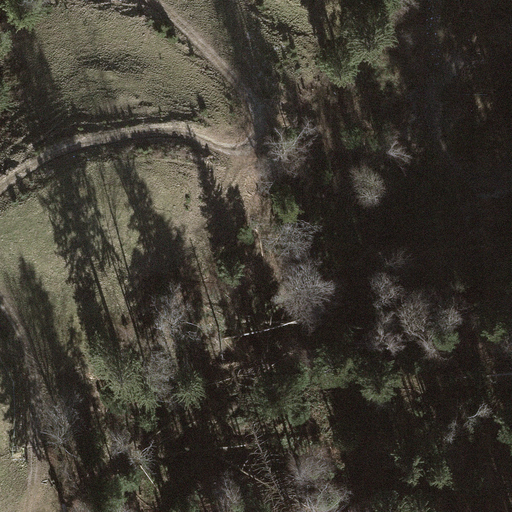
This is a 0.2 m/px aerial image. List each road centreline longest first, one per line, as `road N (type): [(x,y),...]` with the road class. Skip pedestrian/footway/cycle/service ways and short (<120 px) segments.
road 1 (track): [(0,187),(60,151),(105,140),(177,135),(240,146),(256,137),(258,113),(237,83),(143,0)]
road 2 (track): [(439,0),(430,97),(440,165),(511,188)]
road 3 (track): [(29,511),(34,388),(25,317),(0,294)]
